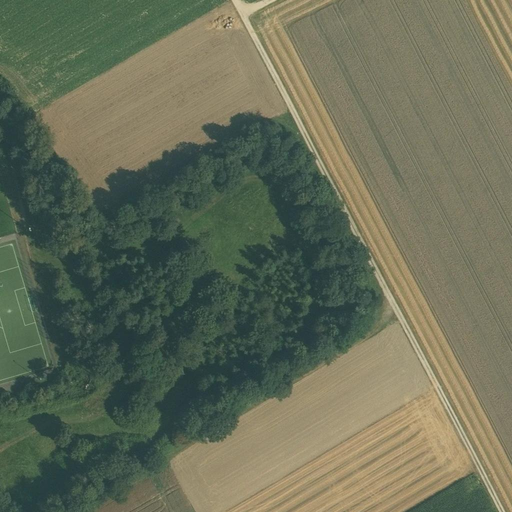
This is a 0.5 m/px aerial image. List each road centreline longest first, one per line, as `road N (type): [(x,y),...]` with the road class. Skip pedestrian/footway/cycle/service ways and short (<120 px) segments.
road 1 (track): [(235,0),(501,511)]
road 2 (track): [(162,459),(400,317)]
